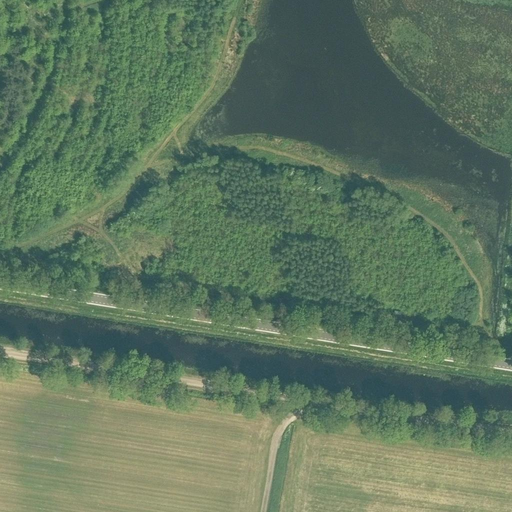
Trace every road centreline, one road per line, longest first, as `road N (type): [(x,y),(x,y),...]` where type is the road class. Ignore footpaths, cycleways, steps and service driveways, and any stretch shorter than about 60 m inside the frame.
road 1 (tertiary): [(511,364),(0,282)]
road 2 (track): [(511,431),(0,350)]
road 3 (track): [(307,398),(278,427),(264,511)]
